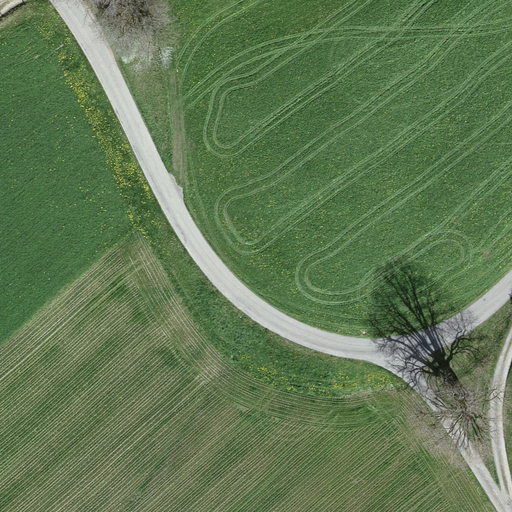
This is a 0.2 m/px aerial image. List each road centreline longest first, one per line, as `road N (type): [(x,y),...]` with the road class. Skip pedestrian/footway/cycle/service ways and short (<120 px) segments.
road 1 (unclassified): [(389,351),(302,334),(231,287),(190,236),(98,47),(65,0)]
road 2 (track): [(174,208),(177,122),(156,0)]
road 3 (unclassified): [(389,351),(505,511)]
road 4 (unclassified): [(511,511),(495,419),(511,339)]
road 5 (unclassified): [(511,281),(453,329),(389,351)]
